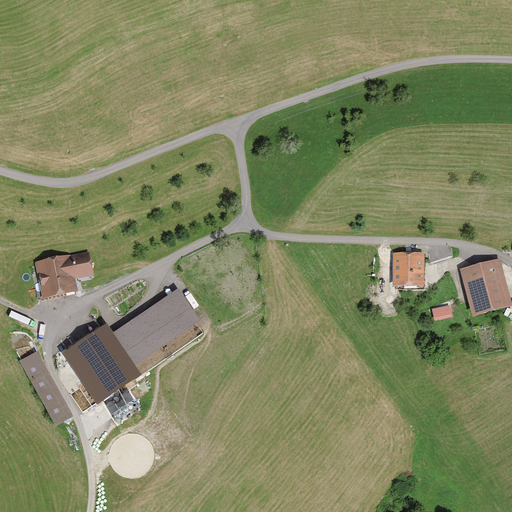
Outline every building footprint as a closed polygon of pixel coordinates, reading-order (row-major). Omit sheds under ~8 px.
[(85,256),(33,264),(38,298),(72,293),(69,279),(88,276),(85,256)] [(417,257),(390,256),(389,289),(416,289),(417,257)] [(493,263),(456,272),(467,319),(504,311),(493,263)] [(107,322),(62,352),(97,404),(141,375),(134,365),(200,321),(178,288),(114,331),(107,322)] [(447,308),(432,311),(434,320),(448,318),(447,308)] [(37,351),(20,361),(56,426),(73,417),(37,351)] [(120,416),(132,404),(125,397),(114,409),(120,416)]
